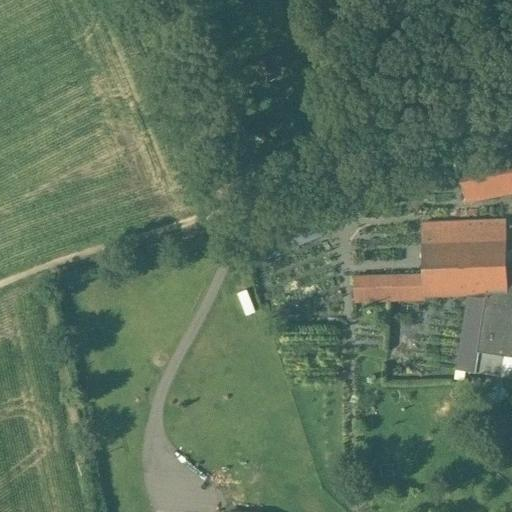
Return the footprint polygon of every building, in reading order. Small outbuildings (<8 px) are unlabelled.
[(279,52),(255,62),(260,76),(285,66),(279,52)] [(511,149),(459,159),(467,201),(511,191),(511,149)] [(335,196),(250,228),(257,247),(293,234),(342,215),(335,196)] [(506,219),(475,221),(476,235),(506,234),(506,219)] [(475,221),(422,223),(423,237),(476,235),(475,221)] [(293,234),(257,247),(262,259),(297,245),(293,234)] [(476,235),(423,237),(424,274),(424,295),(425,295),(470,293),(487,291),(507,294),(507,260),(506,234),(476,235)] [(424,274),(355,276),(355,300),(425,298),(425,295),(424,295),(424,274)] [(487,291),(470,293),(459,362),(477,365),(479,350),(487,291)] [(511,294),(507,294),(487,291),(479,350),(504,353),(511,354),(511,294)]
